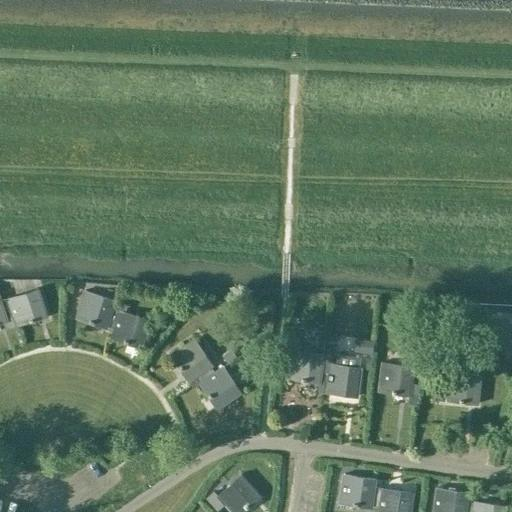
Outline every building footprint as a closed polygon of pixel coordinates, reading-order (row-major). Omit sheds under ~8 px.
[(8,299),(0,302),(3,310),(11,308),(14,316),(17,326),(46,316),(37,288),(7,298),(8,299)] [(106,326),(114,328),(117,320),(109,317),(112,309),(115,300),(85,290),(76,319),(105,328),(106,326)] [(6,319),(14,316),(11,308),(3,310),(0,302),(0,301),(0,323),(7,322),(6,319)] [(120,311),(112,309),(109,317),(117,320),(114,328),(110,338),(140,348),(149,320),(120,310),(120,311)] [(511,320),(502,323),(510,352),(511,351),(511,320)] [(207,378),(214,373),(210,366),(212,364),(194,339),(170,356),(187,381),(195,376),(202,371),(207,378)] [(229,350),(222,355),(227,362),(234,357),(229,350)] [(319,381),(327,382),(328,373),(320,372),(321,363),(323,354),(292,350),(288,380),(319,384),(319,381)] [(409,396),(413,366),(382,362),(378,392),(409,396)] [(328,373),(327,382),(325,393),(356,397),(360,367),(329,363),(329,364),(321,363),(320,372),(328,373)] [(223,367),(214,373),(207,378),(202,371),(195,376),(200,383),(198,383),(216,409),(241,392),(223,367)] [(440,376),(437,397),(446,398),(446,401),(476,404),(480,374),(449,371),(440,370),(440,376)] [(344,474),(338,511),(339,511),(377,511),(379,506),(380,498),(372,496),(373,488),(375,473),(365,471),(364,477),(344,474)] [(240,474),(217,495),(212,489),(203,497),(216,511),(225,504),(232,511),(243,511),(260,497),(240,474)] [(472,511),(473,511),(465,510),(466,501),(467,492),(437,487),(433,511),(472,511)] [(380,498),(379,506),(377,511),(409,511),(412,492),(381,488),(381,489),(373,488),(372,496),(380,498)] [(473,511),(472,511),(503,511),(505,505),(474,501),(474,502),(466,501),(465,510),(473,511)]
